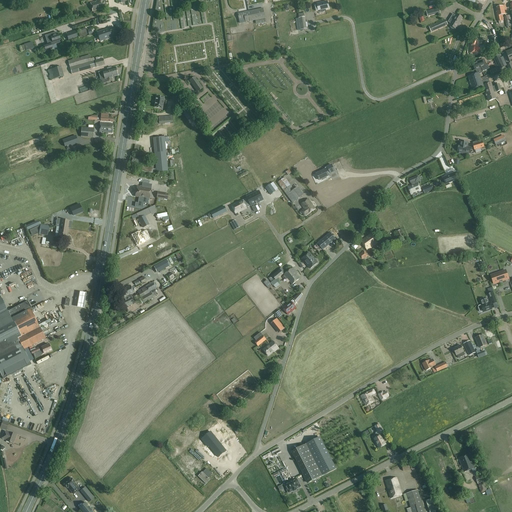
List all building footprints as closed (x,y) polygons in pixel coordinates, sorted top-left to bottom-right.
[(95,0),(96,1),(90,3),(92,12),(105,8),(103,0),(95,0)] [(324,9),(329,8),(327,2),(317,4),(317,5),(315,6),(316,11),(318,11),(320,10),(320,11),(321,12),(322,13),(324,12),(324,11),(325,10),(324,9)] [(497,12),(496,12),(498,21),(504,20),(502,15),(505,14),(504,11),(506,10),(505,6),(496,8),(497,12)] [(426,11),(427,15),(427,16),(440,13),(439,8),(426,11)] [(265,18),(263,9),(238,14),(238,17),(244,16),(245,22),(256,20),(257,24),(266,22),(265,18)] [(451,28),(452,29),(454,30),(455,29),(455,30),(457,27),(458,27),(460,24),(460,23),(463,18),(457,14),(455,16),(453,14),(448,22),(451,24),(449,26),(450,26),(450,27),(451,28)] [(296,19),(298,30),(306,29),(304,17),(299,18),(296,19)] [(429,27),(431,32),(447,25),(445,20),(429,27)] [(96,33),(97,34),(95,34),(96,37),(98,37),(99,42),(116,36),(113,27),(96,33)] [(79,37),(87,35),(85,28),(82,29),(83,30),(81,31),(81,29),(78,30),(79,32),(78,32),(79,37)] [(66,34),(68,40),(77,37),(75,32),(66,34)] [(60,40),(58,35),(57,35),(56,33),(47,35),(50,44),(51,46),(60,43),(59,41),(60,40)] [(478,54),(479,54),(479,53),(478,53),(479,49),(485,49),(486,46),(479,45),(480,41),(470,40),(469,53),(478,54)] [(34,48),(32,42),(24,45),(26,51),(34,48)] [(498,54),(493,57),(497,66),(499,65),(500,68),(499,69),(504,67),(498,54)] [(104,65),(103,58),(91,62),(89,55),(68,61),(71,74),(104,65)] [(484,60),(482,61),(481,60),(478,61),(478,62),(472,65),(475,70),(481,68),(482,72),(482,71),(489,69),(487,64),(486,64),(484,60)] [(44,65),(30,69),(34,82),(37,81),(34,84),(35,89),(39,92),(36,92),(37,95),(50,91),(48,87),(50,87),(53,83),(57,82),(60,84),(63,83),(62,80),(64,79),(61,68),(59,67),(44,71),(50,75),(48,77),(51,79),(48,80),(46,73),(37,75),(36,70),(38,69),(39,73),(41,71),(40,70),(44,65)] [(118,75),(118,73),(117,72),(116,71),(117,71),(116,68),(115,68),(111,69),(111,67),(107,68),(107,70),(98,73),(102,84),(107,82),(107,83),(112,81),(111,78),(118,76),(117,75),(118,75)] [(481,82),(481,81),(479,74),(482,72),(483,73),(482,71),(482,72),(481,68),(475,70),(477,74),(468,77),(472,89),(481,86),(480,82),(481,82)] [(189,81),(197,92),(202,89),(194,77),(189,81)] [(485,80),(481,81),(481,82),(480,82),(481,86),(482,90),(486,89),(485,90),(486,90),(487,93),(487,94),(489,101),(496,99),(493,92),(496,91),(497,92),(501,91),(499,84),(495,85),(495,86),(491,88),(490,83),(489,83),(487,77),(485,78),(486,80),(485,80)] [(177,104),(181,101),(176,94),(172,98),(177,104)] [(162,108),(164,98),(164,97),(156,96),(156,97),(154,107),(154,108),(155,108),(162,109),(162,108)] [(191,118),(186,110),(183,113),(187,120),(191,118)] [(113,122),(113,118),(108,118),(108,114),(101,114),(100,121),(113,122)] [(112,133),(113,124),(100,123),(99,133),(101,134),(101,132),(112,133)] [(81,137),(93,138),(94,129),(81,128),(81,137)] [(68,139),(62,141),(65,147),(70,145),(71,146),(78,143),(75,136),(68,139)] [(153,169),(152,172),(156,172),(167,171),(164,137),(153,138),(156,169),(153,169)] [(458,146),(458,147),(457,148),(457,150),(458,150),(458,151),(459,152),(459,153),(468,155),(470,148),(467,147),(468,142),(460,141),(460,146),(458,146)] [(482,142),(477,143),(473,144),(473,145),(474,150),(484,147),(482,142)] [(150,162),(149,167),(144,166),(146,159),(132,156),(132,158),(131,158),(131,162),(131,164),(135,165),(134,165),(142,167),(141,171),(152,173),(152,172),(153,169),(154,162),(150,162)] [(325,169),(316,174),(319,180),(322,179),(323,180),(326,179),(326,177),(329,176),(328,174),(334,172),(332,165),(325,168),(325,169)] [(459,179),(456,172),(443,178),(446,184),(459,179)] [(411,195),(421,191),(417,183),(415,184),(414,182),(415,181),(414,178),(409,180),(411,183),(412,185),(408,187),(411,195)] [(248,192),(254,189),(251,184),(246,187),(248,192)] [(271,195),(276,191),(270,184),(265,188),(271,195)] [(290,185),(284,191),(292,203),(303,195),(298,187),(294,190),(290,185)] [(146,188),(146,187),(142,186),(142,187),(137,186),(135,197),(149,199),(151,189),(146,188)] [(255,193),(247,197),(247,198),(251,206),(263,200),(260,193),(259,191),(255,193)] [(243,200),(231,205),(236,216),(239,215),(238,213),(247,209),(246,208),(251,206),(247,198),(243,200)] [(308,199),(301,204),(304,209),(300,213),(301,215),(303,214),(304,216),(315,209),(308,199)] [(73,215),(82,212),(79,204),(70,208),(73,215)] [(227,212),(224,206),(211,213),(214,218),(227,212)] [(137,214),(139,218),(144,216),(145,216),(151,213),(149,208),(137,214)] [(144,216),(139,218),(138,219),(143,228),(149,225),(145,216),(144,216)] [(56,223),(56,227),(59,227),(68,228),(68,229),(68,228),(70,228),(71,222),(69,222),(69,221),(60,220),(60,224),(56,223)] [(235,221),(231,223),(235,230),(239,228),(235,221)] [(32,236),(39,233),(39,234),(47,236),(49,226),(40,225),(29,230),(32,236)] [(68,228),(59,227),(58,237),(66,238),(68,228)] [(138,233),(133,236),(138,246),(143,243),(143,242),(150,239),(146,230),(138,234),(138,233)] [(318,243),(323,249),(335,239),(330,233),(318,243)] [(367,250),(378,243),(371,234),(361,241),(367,250)] [(362,261),(368,256),(364,251),(358,256),(362,261)] [(310,269),(317,263),(309,253),(302,259),(310,269)] [(166,260),(154,267),(157,273),(169,266),(166,260)] [(272,276),(275,280),(276,280),(283,274),(283,273),(285,272),(281,268),(280,269),(272,276)] [(291,269),(284,275),(292,284),(299,279),(294,273),(296,272),(293,268),(291,269)] [(492,276),(495,284),(500,282),(500,283),(500,282),(502,281),(502,282),(503,282),(502,281),(509,279),(506,270),(496,274),(497,275),(492,276)] [(158,279),(161,284),(169,280),(166,275),(158,279)] [(275,280),(272,276),(269,279),(272,283),(271,283),(273,286),(277,282),(276,280),(275,280)] [(145,287),(137,292),(140,298),(142,297),(150,292),(157,288),(153,282),(145,286),(145,287)] [(130,295),(134,293),(130,285),(117,292),(119,296),(121,300),(125,298),(126,300),(125,300),(127,303),(131,301),(129,298),(128,296),(130,295)] [(86,293),(78,292),(76,307),(83,308),(86,293)] [(142,297),(140,298),(143,303),(145,302),(153,298),(153,296),(150,292),(142,297)] [(302,295),(300,293),(282,308),(288,315),(296,308),(294,306),(296,303),(297,303),(302,295)] [(0,372),(3,379),(31,364),(24,350),(45,339),(30,309),(31,308),(28,301),(8,311),(0,296),(0,372)] [(492,309),(490,303),(488,303),(487,299),(481,301),(482,305),(481,306),(483,312),(492,309)] [(277,319),(273,323),(271,324),(279,333),(285,329),(277,319)] [(480,348),(487,345),(483,335),(475,338),(478,346),(479,346),(480,348)] [(258,346),(266,340),(263,336),(254,342),(258,346)] [(278,349),(273,341),(269,344),(270,345),(263,350),(268,356),(273,352),(274,352),(278,349)] [(469,356),(476,353),(470,341),(463,344),(469,356)] [(30,350),(32,354),(40,351),(42,355),(51,350),(48,344),(41,348),(41,347),(35,349),(35,348),(30,350)] [(464,352),(460,345),(453,349),(456,356),(457,356),(458,358),(465,355),(464,352)] [(426,362),(423,363),(424,363),(422,364),(426,371),(432,368),(432,367),(435,365),(433,360),(429,361),(426,362)] [(448,367),(446,362),(435,367),(437,372),(448,367)] [(374,401),(371,396),(376,393),(374,390),(371,391),(370,391),(361,396),(366,406),(374,401)] [(383,392),(378,394),(382,401),(386,398),(389,396),(387,392),(384,393),(383,392)] [(6,430),(8,424),(2,422),(2,423),(0,422),(0,427),(0,428),(6,430)] [(379,424),(375,426),(377,431),(379,435),(380,435),(383,433),(379,424)] [(6,441),(13,444),(16,435),(9,432),(9,433),(4,431),(2,438),(6,440),(6,441)] [(386,445),(380,435),(379,435),(377,431),(376,432),(375,435),(377,438),(374,439),(379,448),(386,445)] [(218,457),(226,451),(210,432),(203,438),(218,457)] [(319,438),(292,452),(308,483),(335,469),(319,438)] [(459,458),(464,472),(474,468),(469,455),(459,458)] [(408,463),(401,466),(403,471),(410,469),(408,463)] [(197,475),(205,483),(214,474),(206,466),(197,475)] [(475,477),(477,484),(485,481),(482,474),(475,477)] [(67,489),(68,488),(73,494),(79,489),(74,483),(75,482),(72,478),(64,485),(67,489)] [(392,491),(394,497),(402,495),(397,478),(391,479),(394,490),(392,491)] [(297,479),(285,485),(288,493),(293,491),(293,492),(297,490),(296,489),(300,487),(297,479)] [(394,490),(391,479),(385,481),(391,498),(394,497),(392,491),(394,490)] [(478,485),(481,492),(486,491),(484,483),(478,485)] [(94,498),(85,487),(80,491),(89,502),(94,498)] [(424,511),(418,490),(406,494),(411,508),(407,509),(407,511),(424,511)] [(92,511),(85,502),(85,503),(79,508),(78,508),(81,511),(92,511)]
